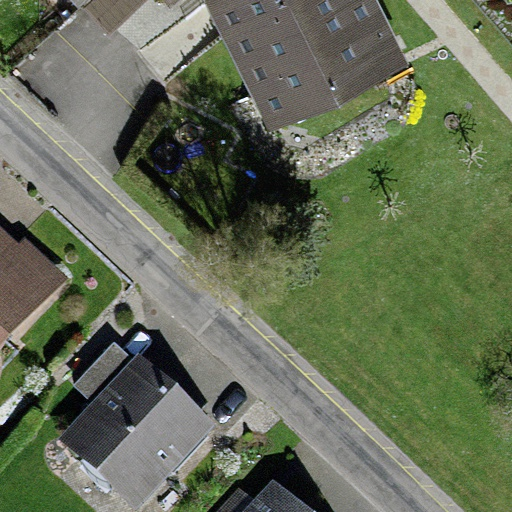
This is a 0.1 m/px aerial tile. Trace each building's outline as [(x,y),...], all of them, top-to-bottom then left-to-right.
[(132,0),(90,0),(111,21),(132,0)] [(392,50),(366,0),(221,0),(268,91),(320,65),(329,82),(392,50)] [(0,334),(38,294),(0,258),(0,334)] [(198,431),(140,375),(76,443),(134,498),(198,431)] [(287,511),(274,499),(262,511),(287,511)]
